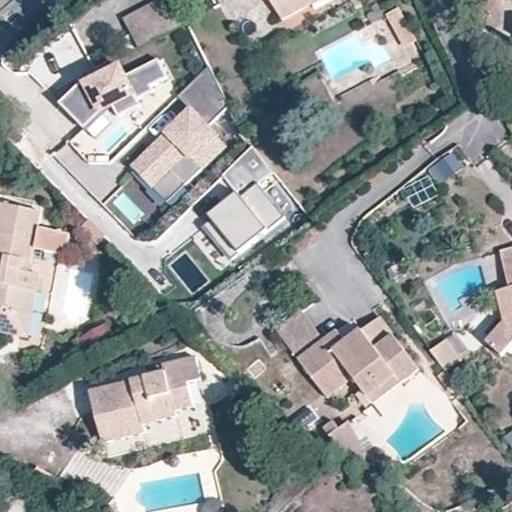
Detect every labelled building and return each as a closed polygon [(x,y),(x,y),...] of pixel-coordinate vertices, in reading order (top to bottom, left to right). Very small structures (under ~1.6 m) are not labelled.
[(138,49),(187,23),(175,1),(165,6),(161,0),(159,0),(122,20),(129,32),(138,49)] [(269,0),(281,21),(312,4),(309,0),(269,0)] [(399,9),(386,16),(402,47),(417,41),(399,9)] [(80,85),(61,104),(86,129),(102,113),(112,107),(118,118),(139,107),(136,101),(153,92),(150,87),(167,79),(158,61),(125,78),(120,69),(87,86),(86,83),(80,85)] [(227,104),(209,67),(178,99),(192,113),(134,171),(166,203),(223,145),(205,127),(227,104)] [(242,197),(206,226),(232,261),(284,217),(261,190),(278,175),(264,159),(253,146),(223,177),(242,197)] [(455,152),(429,169),(439,184),(465,167),(455,152)] [(42,213),(3,206),(0,224),(0,324),(13,326),(16,309),(33,312),(39,275),(31,274),(35,250),(67,255),(70,235),(39,229),(42,213)] [(511,250),(501,254),(511,289),(511,294),(511,315),(505,323),(487,343),(502,358),(511,347),(511,250)] [(511,315),(511,294),(511,289),(496,293),(505,323),(511,315)] [(0,324),(0,333),(28,338),(33,312),(16,309),(13,326),(0,324)] [(302,312),(277,331),(323,392),(349,372),(355,379),(374,404),(419,370),(393,336),(377,348),(362,331),(346,343),(334,353),(325,341),(302,312)] [(338,331),(325,341),(334,353),(346,343),(338,331)] [(452,345),(435,357),(450,378),(468,366),(452,345)] [(165,374),(155,376),(91,393),(103,444),(147,434),(146,426),(186,415),(184,410),(196,407),(190,385),(203,381),(196,357),(163,366),(165,374)] [(152,369),(155,376),(165,374),(163,366),(152,369)] [(329,399),(355,379),(349,372),(323,392),(329,399)] [(334,424),(325,431),(353,462),(366,452),(347,425),(340,430),(334,424)] [(59,480),(37,469),(32,479),(52,491),(59,480)]
